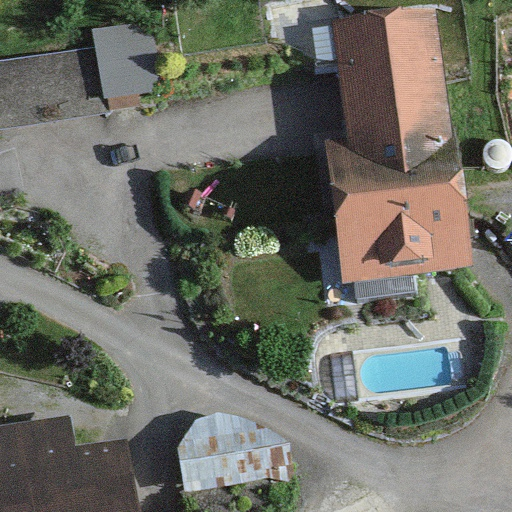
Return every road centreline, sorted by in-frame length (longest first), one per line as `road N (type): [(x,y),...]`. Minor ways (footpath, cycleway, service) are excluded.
road 1 (track): [(511,432),(481,474),(436,479),(371,463),(155,357)]
road 2 (unclassified): [(0,266),(155,357),(160,511)]
